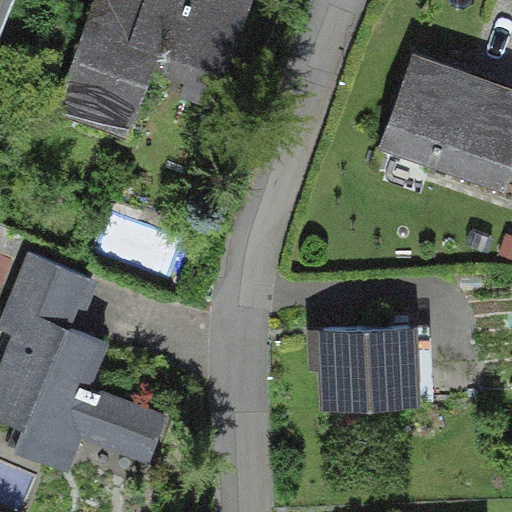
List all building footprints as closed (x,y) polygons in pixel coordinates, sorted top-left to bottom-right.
[(0,0),(0,33),(13,0),(0,0)] [(209,96),(240,0),(95,0),(78,53),(209,96)] [(511,81),(412,48),(375,156),(511,201),(511,81)] [(0,449),(67,472),(113,335),(31,308),(0,401),(0,449)] [(428,321),(312,326),(316,407),(431,402),(428,321)]
